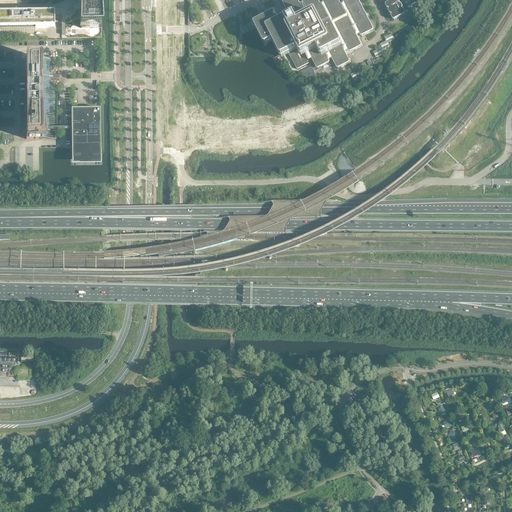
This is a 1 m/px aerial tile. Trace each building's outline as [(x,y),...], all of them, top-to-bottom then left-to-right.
[(101,0),(80,0),(82,28),(102,28),(101,0)] [(374,29),(366,15),(358,0),(342,0),(342,1),(343,3),(340,4),(338,0),(322,0),(322,1),(323,3),(320,4),(318,0),(302,0),(302,1),(302,3),(300,4),(297,0),(280,0),(289,16),(279,22),(275,15),(274,14),(254,24),(254,26),(263,43),(264,45),(265,46),(267,45),(272,42),(280,57),(282,58),(288,54),(296,69),(298,70),(309,64),(309,62),(312,60),(316,69),(318,69),(329,64),(330,62),(329,60),(331,59),(336,69),(338,69),(349,63),(350,62),(345,52),(347,51),(348,52),(350,53),(361,47),(362,45),(357,36),(359,35),(360,36),(362,37),(373,31),(374,29)] [(406,13),(398,0),(392,0),(385,4),(385,5),(392,20),(394,20),(405,14),(406,13)] [(46,13),(0,14),(0,30),(46,29),(46,13)] [(389,46),(388,43),(394,40),(391,34),(385,38),(386,41),(380,44),(382,48),(373,52),(376,58),(387,52),(385,49),(389,46)] [(56,139),(56,130),(56,86),(50,81),(50,74),(56,68),(55,58),(34,59),(32,59),(25,59),(26,84),(25,84),(25,86),(26,86),(26,96),(25,97),(24,98),(24,100),(24,101),(23,102),(23,104),(23,105),(23,106),(23,107),(23,108),(23,109),(24,111),(24,112),(24,113),(25,114),(25,116),(26,117),(26,139),(33,139),(35,139),(56,139)] [(354,80),(363,75),(361,72),(367,69),(365,63),(358,67),(361,72),(359,73),(358,71),(351,74),(354,80)] [(313,66),(302,71),(305,79),(316,75),(313,66)] [(71,109),(72,128),(72,164),(101,164),(100,109),(71,109)] [(327,171),(323,164),(315,168),(320,175),(327,171)] [(452,390),(446,392),(448,398),(454,395),(452,390)] [(459,408),(457,401),(451,403),(454,410),(459,408)] [(449,421),(443,423),(446,429),(451,426),(449,421)] [(469,431),(467,425),(461,428),(463,433),(469,431)] [(461,449),(458,443),(453,446),(455,452),(461,449)] [(463,455),(458,457),(460,463),(466,461),(463,455)]
